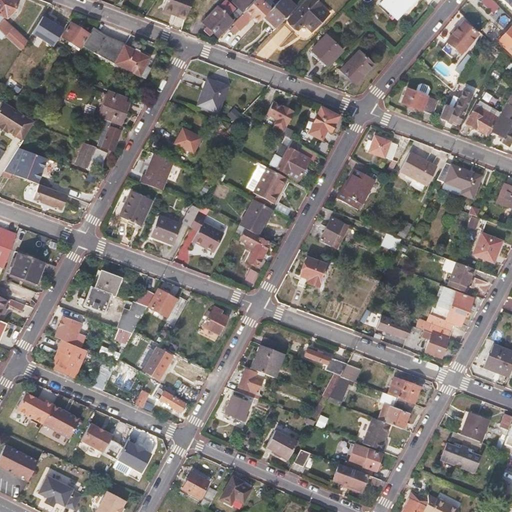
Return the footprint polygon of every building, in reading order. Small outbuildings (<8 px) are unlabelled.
[(14,10),(17,0),(0,0),(0,21),(5,17),(6,18),(14,10)] [(185,19),(193,0),(167,0),(163,10),(185,19)] [(233,24),(226,18),(235,9),(225,0),(224,0),(203,23),(207,27),(204,29),(209,34),(211,32),(218,38),(233,24)] [(239,31),(252,18),(254,16),(259,21),(263,17),(271,9),(263,1),(261,3),(258,0),(255,0),(245,11),(243,13),(233,24),(235,26),(231,30),(236,35),(239,31)] [(245,11),(255,0),(254,0),(233,0),(232,2),(243,13),(245,11)] [(287,16),(296,7),(288,0),(279,0),(271,9),(263,17),(275,29),(287,16)] [(385,0),(382,3),(397,17),(413,0),(385,0)] [(499,7),(491,0),(481,0),(480,2),(493,14),(499,7)] [(46,14),(36,31),(52,40),(62,23),(46,14)] [(276,42),(294,23),(287,16),(275,29),(269,35),(276,42)] [(463,22),(447,41),(448,42),(442,49),(455,59),(461,53),(477,34),(463,22)] [(89,35),(70,23),(61,37),(80,49),(82,46),(89,35)] [(511,26),(498,41),(511,54),(511,26)] [(114,63),(125,46),(92,29),(89,35),(82,46),(114,63)] [(326,35),(311,50),(327,66),(342,51),(326,35)] [(270,43),(267,52),(289,61),(295,42),(287,39),(284,48),(270,43)] [(144,68),(149,59),(125,46),(114,63),(140,77),(144,68)] [(359,51),(341,69),(355,84),(373,66),(359,51)] [(144,79),(149,71),(144,68),(140,77),(144,79)] [(207,80),(197,105),(217,113),(227,87),(207,80)] [(13,93),(17,87),(10,83),(6,89),(13,93)] [(272,105),(277,91),(267,87),(242,114),(250,118),(265,102),(272,105)] [(406,89),(400,102),(432,115),(437,101),(406,89)] [(120,124),(128,104),(124,102),(125,98),(108,91),(98,117),(108,121),(109,120),(120,124)] [(15,136),(22,141),(33,124),(33,123),(2,103),(0,105),(0,129),(6,133),(7,132),(14,137),(15,136)] [(494,123),(499,113),(480,103),(475,113),(472,112),(466,124),(489,136),(492,130),(495,124),(494,123)] [(511,139),(511,122),(505,119),(511,106),(506,104),(495,124),(492,130),(504,137),(502,142),(509,146),(511,139)] [(458,123),(462,113),(445,106),(439,118),(446,121),(447,118),(458,123)] [(321,107),(313,122),(330,132),(338,117),(321,107)] [(282,135),(289,120),(273,111),(265,126),(282,135)] [(108,121),(98,117),(84,112),(81,119),(105,129),(108,121)] [(295,142),(303,127),(289,120),(282,135),(295,142)] [(120,130),(108,126),(101,146),(113,150),(120,130)] [(201,138),(181,129),(174,144),(178,145),(175,150),(190,157),(192,152),(193,153),(201,138)] [(232,149),(236,142),(225,136),(219,146),(230,152),(232,149)] [(397,145),(374,137),(372,142),(368,140),(364,149),(369,150),(369,152),(392,160),(397,145)] [(103,151),(83,144),(75,163),(92,170),(94,163),(98,164),(103,151)] [(298,180),(309,159),(313,161),(317,153),(305,147),(301,155),(287,147),(276,168),(298,180)] [(27,180),(37,155),(18,148),(3,171),(24,179),(27,180)] [(410,152),(400,172),(423,184),(434,165),(410,152)] [(162,193),(175,164),(153,154),(140,184),(162,193)] [(472,199),(481,177),(445,163),(436,180),(461,189),(459,194),(472,199)] [(282,188),(287,178),(266,167),(253,193),(274,204),(279,194),(277,193),(280,187),(282,188)] [(340,191),(337,198),(358,210),(374,181),(354,171),(342,193),(340,191)] [(38,184),(32,199),(61,209),(63,203),(66,196),(38,184)] [(511,187),(503,184),(496,202),(511,208),(511,187)] [(131,192),(119,216),(140,226),(152,201),(131,192)] [(76,208),(79,201),(66,196),(63,203),(76,208)] [(253,200),(239,226),(249,231),(258,236),(272,210),(253,200)] [(476,218),(479,210),(471,207),(468,215),(472,216),(476,218)] [(158,216),(150,236),(172,244),(180,225),(158,216)] [(331,217),(319,240),(330,246),(335,237),(341,240),(349,226),(331,217)] [(474,228),(477,220),(470,217),(467,226),(474,228)] [(409,230),(412,224),(404,220),(401,227),(409,230)] [(193,222),(190,230),(197,232),(192,246),(216,255),(224,233),(193,222)] [(404,238),(409,230),(401,227),(396,236),(404,238)] [(257,266),(270,242),(258,236),(249,231),(245,237),(256,243),(246,260),(257,266)] [(13,237),(0,232),(0,245),(8,249),(13,237)] [(472,254),(493,262),(500,244),(490,240),(491,237),(482,234),(480,233),(472,254)] [(386,234),(381,245),(395,251),(400,240),(386,234)] [(0,264),(2,266),(8,249),(0,245),(0,264)] [(36,284),(44,262),(17,252),(8,274),(36,284)] [(307,279),(306,283),(318,287),(326,264),(306,256),(299,276),(307,279)] [(474,270),(455,263),(449,280),(467,287),(474,270)] [(248,270),(245,282),(255,285),(258,273),(248,270)] [(114,295),(120,278),(100,271),(94,288),(110,293),(114,295)] [(465,292),(467,287),(449,280),(447,285),(465,292)] [(465,317),(472,298),(443,287),(436,305),(434,304),(427,322),(419,319),(416,327),(424,330),(447,338),(453,323),(459,326),(463,317),(465,317)] [(103,313),(110,293),(94,288),(94,289),(90,288),(84,305),(103,313)] [(167,318),(177,300),(156,289),(146,307),(167,318)] [(173,326),(186,301),(179,297),(177,300),(167,318),(165,322),(173,326)] [(22,310),(24,305),(13,300),(11,305),(22,310)] [(133,331),(146,307),(132,301),(129,311),(124,309),(117,328),(132,334),(133,331)] [(213,307),(201,329),(217,337),(227,317),(220,314),(221,311),(213,307)] [(367,310),(364,317),(373,320),(376,313),(367,310)] [(78,331),(82,320),(64,313),(54,338),(72,344),(77,331),(78,331)] [(132,334),(117,328),(92,319),(90,326),(124,338),(122,343),(121,343),(120,346),(122,346),(120,349),(123,350),(132,334)] [(440,358),(447,338),(424,330),(421,336),(429,339),(424,352),(440,358)] [(274,350),(277,342),(263,337),(260,345),(274,350)] [(49,367),(68,375),(71,368),(79,349),(56,341),(49,359),(52,360),(49,367)] [(509,376),(511,367),(511,350),(493,343),(484,367),(509,376)] [(274,378),(283,354),(274,350),(260,345),(251,369),(267,375),(274,378)] [(156,347),(143,370),(159,379),(172,356),(156,347)] [(340,376),(347,364),(307,349),(304,356),(326,365),(324,370),(334,373),(340,376)] [(355,381),(359,371),(356,370),(357,367),(347,363),(347,364),(340,376),(355,381)] [(260,395),(267,375),(251,369),(245,367),(237,386),(260,395)] [(328,398),(340,376),(334,373),(322,396),(328,398)] [(341,405),(349,385),(353,386),(355,381),(340,376),(328,398),(327,400),(341,405)] [(413,404),(420,387),(393,377),(387,394),(413,404)] [(260,395),(237,386),(236,391),(254,398),(258,400),(260,395)] [(159,388),(154,397),(180,411),(185,403),(159,388)] [(142,408),(149,393),(141,390),(134,405),(142,408)] [(243,420),(249,403),(252,404),(254,398),(236,391),(234,391),(225,413),(243,420)] [(42,424),(53,405),(45,401),(44,403),(37,400),(25,393),(16,410),(42,424)] [(316,421),(327,400),(328,398),(322,396),(310,419),(316,421)] [(79,420),(53,405),(42,424),(68,439),(79,420)] [(402,429),(408,414),(389,406),(383,421),(402,429)] [(479,442),(488,419),(469,412),(460,434),(479,442)] [(504,444),(511,423),(511,417),(504,414),(497,432),(501,434),(500,438),(499,438),(495,448),(501,450),(504,444)] [(116,459),(123,447),(109,439),(111,436),(89,424),(80,440),(116,460),(116,459)] [(274,431),(266,447),(287,459),(296,443),(274,431)] [(460,434),(452,431),(449,441),(453,443),(452,445),(445,442),(439,457),(474,470),(480,456),(473,453),(473,451),(478,453),(482,443),(479,442),(460,434)] [(123,447),(116,459),(140,472),(150,453),(142,450),(143,448),(134,444),(133,445),(126,441),(123,447)] [(356,441),(354,446),(362,450),(364,445),(356,441)] [(4,446),(0,454),(0,467),(27,481),(37,461),(4,446)] [(293,461),(303,466),(310,453),(300,448),(293,461)] [(368,449),(361,466),(374,471),(381,454),(368,449)] [(474,470),(439,457),(438,459),(473,473),(474,470)] [(348,469),(342,483),(357,490),(363,475),(348,469)] [(191,472),(182,489),(198,498),(208,481),(191,472)] [(74,510),(81,495),(71,490),(72,489),(46,476),(37,493),(46,497),(45,500),(53,504),(54,502),(63,506),(64,505),(74,510)] [(245,482),(232,476),(220,499),(230,505),(234,499),(242,504),(251,488),(244,484),(245,482)] [(207,509),(217,491),(210,487),(200,505),(207,509)] [(124,500),(106,491),(94,511),(119,511),(121,508),(120,507),(124,500)] [(426,507),(423,511),(457,511),(459,510),(437,499),(436,502),(427,498),(426,507)] [(423,511),(426,507),(409,499),(402,511),(423,511)]
